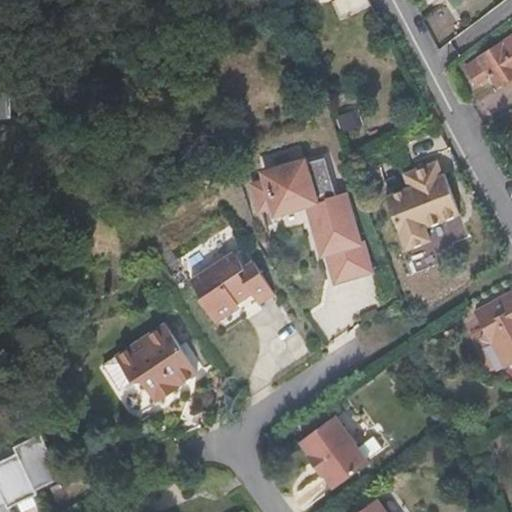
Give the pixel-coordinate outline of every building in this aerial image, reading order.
[(365,12),(359,0),(341,0),(327,6),(335,24),(365,12)] [(468,27),(449,1),(424,21),(440,49),(468,27)] [(511,32),(500,41),(463,65),(475,83),(491,74),(497,83),(511,73),(511,32)] [(0,110),(10,110),(9,84),(0,84),(0,110)] [(335,200),(322,158),(302,163),(300,159),(261,172),(263,180),(251,184),(259,208),(272,204),(274,212),(309,202),(324,253),(329,250),(338,281),(373,269),(365,240),(358,242),(343,197),(335,200)] [(406,170),(410,180),(412,186),(390,194),(410,248),(435,237),(431,225),(464,211),(449,171),(445,172),(440,159),(406,170)] [(278,293),(255,260),(247,266),(236,251),(194,281),(204,295),(201,298),(216,319),(220,319),(222,321),(238,310),(239,300),(252,291),(262,304),(278,293)] [(490,324),(487,336),(492,341),(507,366),(511,363),(511,290),(481,309),(490,324)] [(168,323),(152,334),(116,358),(102,367),(119,392),(134,382),(145,383),(158,404),(182,389),(180,385),(200,372),(168,323)] [(373,461),(338,414),(305,439),(315,452),(313,455),(327,475),(330,473),(340,486),(373,461)] [(0,498),(8,495),(9,499),(39,486),(37,482),(64,470),(44,426),(15,439),(18,445),(0,452),(0,498)] [(361,511),(391,511),(381,497),(361,511)]
